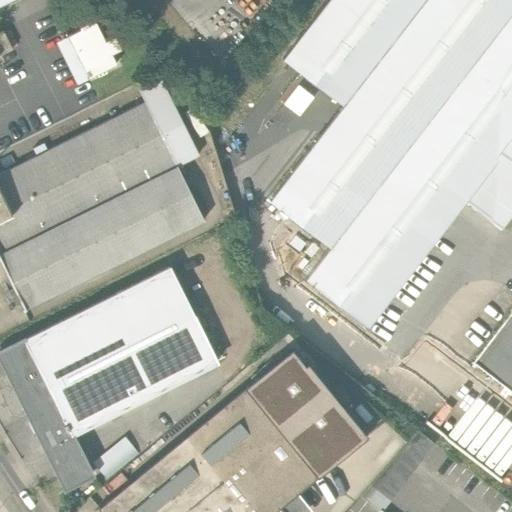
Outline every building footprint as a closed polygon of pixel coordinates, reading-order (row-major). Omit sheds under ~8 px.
[(0,0),(0,82),(5,80),(0,70),(0,54),(13,48),(4,30),(0,31),(0,4),(8,0),(0,0)] [(511,0),(432,0),(350,109),(274,206),(336,254),(511,24),(511,0)] [(350,109),(432,0),(329,0),(284,60),(350,109)] [(67,38),(89,81),(117,67),(111,57),(121,52),(115,39),(105,44),(95,23),(67,38)] [(511,24),(336,254),(311,287),(372,333),(470,205),(506,233),(511,226),(511,24)] [(139,84),(108,99),(116,115),(147,100),(139,84)] [(143,104),(0,173),(0,259),(24,309),(207,223),(143,104)] [(169,269),(0,353),(0,367),(64,495),(94,479),(73,439),(218,367),(169,269)] [(511,390),(511,317),(476,364),(511,390)] [(281,361),(109,503),(115,511),(313,511),(322,505),(308,487),(353,442),(281,361)] [(360,497),(380,511),(381,511),(382,511),(434,444),(417,431),(360,497)] [(103,470),(135,446),(128,436),(96,459),(103,470)]
